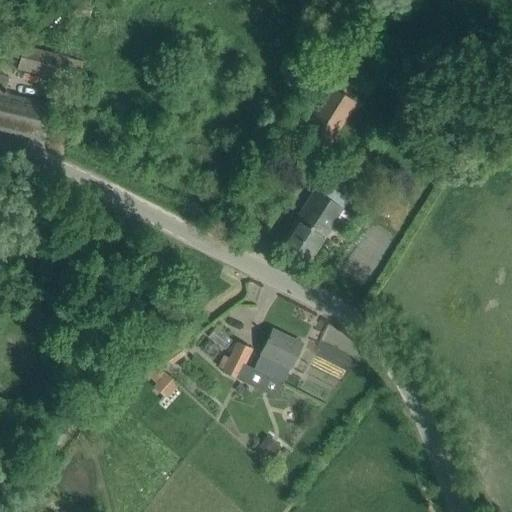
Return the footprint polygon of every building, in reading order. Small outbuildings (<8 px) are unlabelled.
[(23,46),(17,69),(63,81),(69,58),(23,46)] [(4,90),(5,90),(8,79),(0,76),(0,93),(4,94),(3,94),(4,90)] [(322,154),(354,103),(330,87),(297,138),(322,154)] [(57,107),(4,94),(0,93),(0,129),(49,142),(57,107)] [(429,141),(419,153),(438,169),(448,157),(429,141)] [(320,182),(280,244),(309,263),(324,238),(333,225),(342,231),(352,215),(343,209),(349,200),(320,182)] [(207,298),(183,287),(176,301),(200,312),(207,298)] [(301,344),(273,330),(254,370),(282,384),(301,344)] [(223,371),(237,379),(252,350),(237,342),(223,371)] [(166,370),(185,354),(178,345),(158,360),(166,370)] [(164,396),(176,383),(165,373),(153,387),(164,396)] [(249,393),(240,384),(235,389),(244,398),(249,393)] [(281,447),(267,436),(253,451),(267,463),(281,447)]
